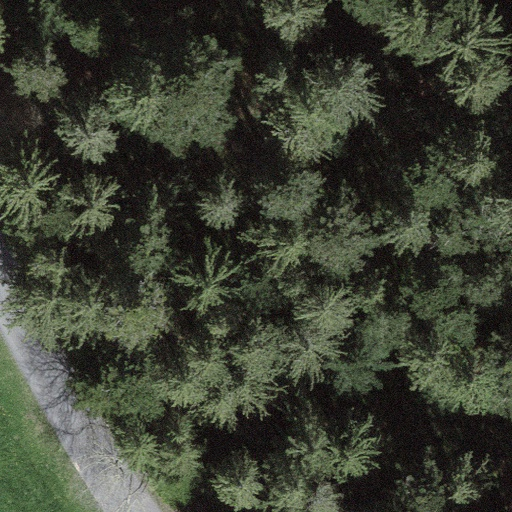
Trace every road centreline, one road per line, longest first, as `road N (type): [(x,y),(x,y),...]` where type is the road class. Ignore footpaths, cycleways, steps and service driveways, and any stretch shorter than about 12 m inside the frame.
road 1 (track): [(223,511),(358,40),(387,0)]
road 2 (unclassified): [(134,511),(0,277)]
